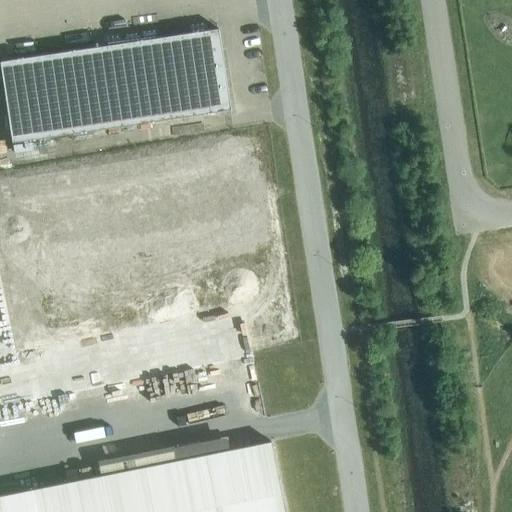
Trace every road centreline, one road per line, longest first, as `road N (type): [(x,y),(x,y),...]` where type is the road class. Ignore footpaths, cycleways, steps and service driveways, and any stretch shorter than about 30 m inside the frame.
road 1 (unclassified): [(358,511),(279,0)]
road 2 (unclassified): [(432,0),(460,190),(482,211),(511,211)]
